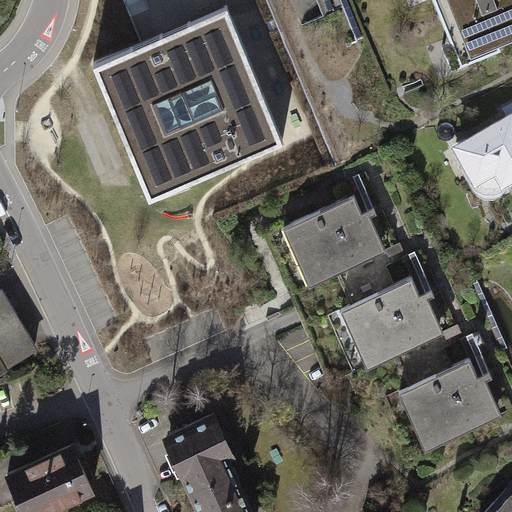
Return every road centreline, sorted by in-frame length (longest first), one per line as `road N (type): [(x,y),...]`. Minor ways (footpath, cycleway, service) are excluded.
road 1 (residential): [(0,180),(102,398)]
road 2 (residential): [(102,398),(151,511)]
